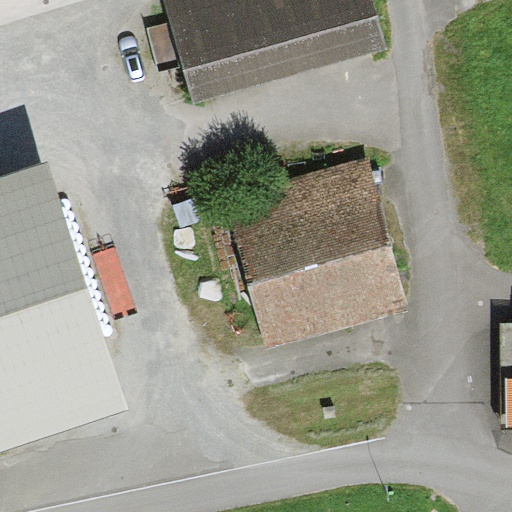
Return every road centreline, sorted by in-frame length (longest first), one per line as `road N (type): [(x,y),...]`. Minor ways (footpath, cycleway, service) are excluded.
road 1 (track): [(390,0),(417,156),(434,471)]
road 2 (residential): [(490,479),(434,471),(218,493),(142,511)]
